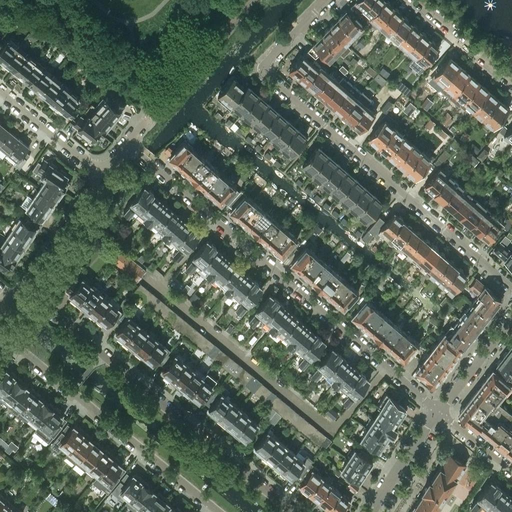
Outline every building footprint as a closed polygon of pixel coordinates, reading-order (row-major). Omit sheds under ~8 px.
[(355,0),(355,1),(350,6),(358,14),(361,11),(369,18),(385,0),(384,0),(355,0)] [(386,0),(385,0),(369,18),(378,26),(393,8),(389,4),(389,2),(386,0)] [(350,6),(345,11),(342,14),(340,13),(338,16),(338,18),(337,19),(353,35),(361,27),(353,19),(358,14),(350,6)] [(394,8),(393,8),(378,26),(386,33),(402,15),(398,12),(398,10),(395,8),(394,8)] [(403,16),(402,15),(386,33),(395,41),(411,23),(407,20),(408,18),(405,16),(403,16)] [(330,27),(328,28),(345,44),(353,35),(337,19),(334,22),(332,22),(329,25),(330,27)] [(412,24),(411,23),(395,41),(404,49),(419,31),(416,28),(417,26),(414,24),(412,24)] [(324,32),(320,36),(336,53),(345,44),(328,28),(327,28),(324,30),(324,32)] [(421,32),(419,31),(404,49),(414,57),(429,39),(425,36),(426,34),(423,32),(421,32)] [(316,41),(312,45),(320,52),(329,61),(336,53),(320,36),(318,36),(316,39),(316,41)] [(430,40),(429,39),(414,57),(423,65),(438,47),(434,44),(435,42),(432,39),(430,40)] [(2,46),(0,44),(0,62),(2,64),(16,47),(7,40),(2,46)] [(320,52),(312,45),(307,50),(315,57),(320,52)] [(16,47),(2,64),(8,69),(10,67),(13,70),(25,55),(16,47)] [(315,57),(307,50),(302,55),(309,61),(311,60),(312,59),(315,57)] [(25,55),(13,70),(16,72),(14,74),(20,79),(34,62),(25,55)] [(309,61),(302,55),(300,55),(297,58),(297,60),(288,69),(292,72),(292,74),(295,76),(296,76),(305,83),(320,66),(312,59),(311,60),(309,61)] [(434,75),(443,83),(458,66),(457,65),(457,64),(455,62),(453,61),(449,57),(434,75)] [(34,62),(20,79),(26,84),(27,82),(30,84),(43,69),(34,62)] [(320,66),(305,83),(305,85),(308,88),(310,87),(314,91),(329,74),(320,66)] [(368,66),(365,69),(372,76),(376,72),(368,66)] [(463,70),(458,66),(443,83),(453,92),(468,75),(467,74),(467,72),(464,70),(463,70)] [(43,69),(30,84),(33,87),(32,89),(37,93),(51,76),(43,69)] [(376,72),(372,77),(381,85),(385,80),(376,72)] [(329,74),(314,91),(314,93),(317,95),(319,95),(323,99),(338,82),(329,74)] [(473,78),(468,75),(453,92),(463,100),(478,83),(477,82),(476,81),(474,79),(473,78)] [(51,76),(37,93),(43,98),(45,96),(48,99),(60,84),(51,76)] [(217,96),(230,107),(232,105),(247,87),(245,85),(243,87),(233,78),(217,96)] [(400,80),(395,86),(407,95),(411,89),(400,80)] [(338,82),(323,99),(324,99),(323,101),(326,103),(328,103),(332,106),(346,88),(338,82)] [(482,87),(478,83),(463,100),(472,109),(488,91),(487,91),(486,89),(484,87),(482,87)] [(60,84),(48,99),(51,101),(49,103),(55,108),(69,91),(60,84)] [(248,88),(247,87),(232,105),(242,113),(257,96),(252,92),(252,90),(249,88),(248,88)] [(346,88),(332,106),(333,107),(332,109),(335,111),(337,111),(341,114),(356,96),(346,88)] [(69,91),(55,108),(61,113),(62,111),(66,114),(66,113),(70,117),(78,108),(73,104),(78,98),(69,91)] [(492,95),(488,91),(472,109),(482,117),(497,99),(496,99),(496,97),(494,96),(492,95)] [(257,96),(242,113),(251,121),(266,104),(262,100),(261,98),(259,96),(257,96)] [(356,96),(341,114),(342,115),(342,116),(345,119),(346,119),(350,121),(365,104),(356,96)] [(427,97),(421,104),(426,108),(431,101),(427,97)] [(114,99),(110,103),(105,99),(97,108),(112,120),(114,122),(119,116),(117,114),(120,111),(124,107),(114,99)] [(502,104),(497,99),(482,117),(492,126),(507,109),(506,107),(505,106),(503,104),(502,104)] [(388,100),(380,109),(385,113),(392,104),(388,100)] [(410,113),(415,106),(411,102),(405,109),(410,113)] [(267,104),(266,104),(251,121),(261,129),(275,112),(271,108),(271,107),(269,105),(267,104)] [(365,104),(350,121),(351,123),(351,124),(354,127),(355,126),(359,130),(375,113),(365,104)] [(112,120),(97,108),(90,117),(105,129),(107,131),(112,125),(110,123),(112,120)] [(276,113),(275,112),(261,129),(270,137),(285,120),(281,116),(280,115),(278,113),(276,113)] [(445,126),(451,119),(449,117),(450,115),(446,112),(442,117),(444,118),(441,122),(445,126)] [(378,145),(393,127),(398,123),(386,113),(381,119),(383,121),(369,137),(374,140),(374,142),(376,144),(378,144),(378,145)] [(105,129),(90,117),(89,115),(85,119),(80,116),(73,125),(77,129),(94,142),(105,129)] [(434,122),(430,119),(424,125),(429,129),(434,122)] [(286,121),(285,120),(270,137),(280,146),(295,128),(290,125),(290,123),(288,121),(286,121)] [(0,141),(10,129),(0,121),(0,141)] [(511,124),(503,135),(511,142),(511,124)] [(393,127),(378,145),(383,148),(383,150),(385,152),(387,152),(388,153),(403,136),(393,127)] [(295,129),(295,128),(280,146),(289,154),(304,137),(300,133),(299,131),(297,129),(295,129)] [(20,137),(10,129),(0,141),(0,147),(7,153),(20,137)] [(465,131),(459,138),(464,142),(470,135),(465,131)] [(403,136),(388,153),(392,156),(392,158),(395,160),(396,160),(397,161),(412,144),(403,136)] [(26,150),(29,145),(20,137),(7,153),(16,161),(14,163),(19,167),(30,154),(26,150)] [(171,155),(169,157),(172,161),(172,163),(175,165),(177,165),(192,148),(184,141),(174,151),(171,155)] [(412,144),(397,161),(401,164),(401,166),(404,167),(405,168),(406,169),(421,151),(412,144)] [(168,146),(165,149),(171,155),(174,151),(168,146)] [(302,164),(311,173),(326,155),(322,152),(321,150),(319,148),(317,148),(316,147),(302,164)] [(192,148),(177,165),(181,168),(181,170),(184,173),(185,172),(200,155),(192,148)] [(481,160),(489,152),(484,148),(477,156),(481,160)] [(444,149),(438,157),(442,162),(449,153),(444,149)] [(421,151),(406,169),(410,172),(411,173),(413,175),(414,176),(415,176),(430,159),(421,151)] [(478,160),(469,152),(464,157),(473,165),(478,160)] [(200,155),(185,172),(190,176),(189,178),(192,180),(194,180),(209,163),(200,155)] [(326,156),(326,155),(311,173),(320,180),(335,163),(331,160),(330,158),(328,156),(326,156)] [(32,170),(45,179),(62,190),(65,185),(62,182),(67,175),(44,160),(41,164),(38,161),(32,170)] [(209,163),(194,180),(195,181),(195,182),(198,185),(199,185),(204,188),(219,171),(209,163)] [(336,164),(335,163),(320,180),(329,188),(344,171),(340,167),(339,166),(337,164),(336,164)] [(432,193),(433,193),(449,175),(439,167),(424,185),(428,189),(428,190),(431,193),(432,193)] [(219,171),(204,188),(203,190),(206,193),(208,192),(212,196),(227,179),(219,171)] [(345,171),(344,171),(329,188),(338,196),(353,179),(349,175),(349,174),(346,172),(345,171)] [(449,175),(433,193),(437,196),(437,198),(440,201),(441,200),(442,201),(457,183),(449,175)] [(62,190),(45,179),(39,188),(55,199),(58,196),(59,197),(61,197),(64,191),(62,190)] [(227,179),(212,196),(212,198),(215,200),(217,200),(221,203),(236,186),(227,179)] [(354,179),(353,179),(338,196),(347,204),(362,186),(358,183),(358,181),(356,180),(354,179)] [(457,183),(442,201),(446,204),(446,206),(449,209),(451,208),(451,209),(467,191),(457,183)] [(148,189),(144,186),(123,211),(129,215),(134,209),(137,213),(153,194),(153,193),(154,193),(149,189),(148,189)] [(363,187),(362,186),(347,204),(356,212),(371,194),(367,191),(367,189),(365,187),(363,187)] [(55,199),(39,188),(32,198),(51,211),(55,205),(54,204),(53,203),(55,199)] [(467,191),(451,209),(455,212),(455,214),(458,217),(460,216),(476,198),(467,191)] [(245,193),(230,211),(233,214),(233,216),(236,218),(238,218),(253,200),(245,193)] [(163,202),(153,194),(137,213),(147,221),(163,202)] [(372,195),(371,194),(356,212),(366,220),(381,202),(376,199),(376,197),(374,195),(372,195)] [(51,211),(32,198),(26,208),(30,211),(27,215),(37,222),(40,218),(42,219),(44,216),(46,217),(47,216),(51,211)] [(476,198),(460,216),(461,217),(461,219),(464,222),(465,221),(469,224),(485,206),(476,198)] [(253,200),(238,218),(242,221),(242,223),(245,226),(247,225),(262,208),(253,200)] [(172,210),(163,202),(147,221),(156,228),(172,210)] [(485,206),(469,224),(470,225),(470,227),(473,230),(475,229),(478,232),(494,214),(485,206)] [(262,208),(247,225),(251,229),(250,231),(253,233),(255,233),(256,233),(271,216),(262,208)] [(181,217),(172,210),(156,228),(165,236),(181,217)] [(387,238),(403,220),(402,219),(402,218),(399,215),(397,215),(393,212),(385,221),(378,230),(381,233),(387,238)] [(494,214),(478,232),(479,233),(479,235),(482,237),(484,237),(488,241),(503,223),(494,214)] [(19,217),(12,228),(31,240),(35,234),(34,233),(33,232),(35,229),(34,227),(37,222),(27,215),(23,220),(19,217)] [(271,216),(256,233),(256,234),(256,235),(259,238),(261,237),(265,241),(280,224),(271,216)] [(378,230),(385,221),(379,216),(368,229),(373,234),(377,237),(381,233),(378,230)] [(190,225),(181,217),(165,236),(174,244),(190,225)] [(507,222),(503,226),(507,229),(511,223),(511,222),(508,219),(507,218),(505,220),(507,222)] [(407,223),(403,220),(387,238),(396,246),(412,228),(411,227),(411,225),(408,223),(407,223)] [(280,224),(265,241),(264,243),(268,245),(269,245),(273,248),(288,231),(280,224)] [(190,226),(190,225),(174,244),(178,247),(173,253),(178,258),(199,233),(195,230),(196,229),(191,225),(190,226)] [(31,240),(12,228),(6,237),(22,248),(24,245),(26,246),(27,246),(31,240)] [(416,231),(412,228),(396,246),(406,254),(421,236),(420,235),(420,233),(417,231),(416,231)] [(368,229),(361,237),(366,242),(373,234),(368,229)] [(288,231),(273,248),(273,250),(276,253),(278,252),(282,256),(297,238),(288,231)] [(504,235),(499,241),(501,243),(504,246),(509,239),(504,235)] [(425,239),(421,236),(406,254),(415,262),(430,244),(429,243),(429,241),(426,239),(425,239)] [(22,248),(6,237),(0,246),(16,257),(15,258),(18,260),(22,254),(21,252),(20,251),(22,248)] [(211,243),(207,240),(185,265),(191,270),(196,264),(199,267),(216,248),(215,247),(216,246),(211,243)] [(509,250),(506,247),(501,243),(494,251),(499,255),(511,266),(511,249),(510,253),(509,252),(509,250)] [(430,244),(415,262),(424,270),(439,251),(435,248),(435,246),(432,244),(430,244)] [(145,270),(114,245),(106,256),(137,281),(145,270)] [(16,257),(0,246),(0,265),(4,268),(9,261),(12,263),(15,258),(16,257)] [(306,246),(291,263),(294,266),(294,268),(297,271),(299,270),(314,253),(306,246)] [(225,256),(216,248),(199,267),(209,275),(225,256)] [(440,252),(439,251),(424,270),(433,277),(448,259),(444,256),(444,254),(442,252),(440,252)] [(314,253),(299,270),(303,274),(303,276),(306,278),(308,278),(323,260),(314,253)] [(234,264),(225,256),(209,275),(218,282),(234,264)] [(449,260),(448,259),(433,277),(442,285),(457,267),(453,264),(454,262),(451,259),(449,260)] [(323,260),(308,278),(312,281),(312,283),(315,286),(316,285),(317,286),(332,268),(323,260)] [(243,271),(234,264),(218,282),(227,290),(243,271)] [(458,268),(457,267),(442,285),(451,293),(466,275),(462,272),(463,270),(460,267),(458,268)] [(332,268),(317,286),(317,288),(320,291),(322,290),(326,293),(341,276),(332,268)] [(252,279),(243,271),(227,290),(236,298),(252,279)] [(341,276),(326,293),(326,295),(329,298),(331,297),(335,301),(350,284),(341,276)] [(70,298),(76,303),(91,285),(82,277),(78,283),(73,279),(65,289),(69,292),(69,293),(72,296),(70,298)] [(478,294),(485,286),(476,278),(468,286),(478,294)] [(253,280),(252,279),(236,298),(240,301),(235,307),(241,312),(262,287),(258,284),(258,283),(254,279),(253,280)] [(86,310),(100,293),(104,288),(95,281),(91,285),(76,303),(83,308),(84,307),(86,310)] [(137,296),(144,287),(140,283),(132,292),(137,296)] [(350,284),(335,301),(334,303),(338,306),(339,305),(343,308),(358,291),(350,284)] [(484,299),(491,291),(485,286),(478,294),(484,299)] [(141,300),(149,291),(144,287),(137,296),(141,300)] [(146,303),(153,294),(149,291),(141,300),(146,303)] [(501,299),(491,291),(484,299),(494,308),(501,299)] [(100,293),(86,310),(89,312),(88,313),(95,319),(110,300),(100,293)] [(194,304),(200,297),(194,293),(189,299),(194,304)] [(153,294),(146,303),(150,307),(158,298),(153,294)] [(273,297),(269,294),(248,319),(254,323),(259,317),(262,321),(278,302),(278,301),(279,300),(274,296),(273,297)] [(494,308),(484,299),(478,294),(472,302),(488,316),(489,314),(490,314),(493,311),(492,310),(494,308)] [(446,297),(441,303),(445,307),(450,301),(446,297)] [(158,298),(150,307),(155,311),(163,302),(158,298)] [(366,299),(351,316),(355,319),(355,321),(358,324),(360,323),(374,306),(366,299)] [(111,317),(119,308),(110,300),(95,319),(101,324),(103,322),(106,324),(111,317)] [(163,302),(155,311),(160,315),(168,306),(163,302)] [(288,310),(278,302),(262,321),(271,328),(288,310)] [(488,316),(472,302),(459,318),(475,331),(477,329),(479,329),(482,325),(481,324),(488,316)] [(168,306),(160,315),(165,319),(172,310),(168,306)] [(374,306),(360,323),(364,326),(364,328),(367,331),(368,330),(383,313),(374,306)] [(116,321),(124,312),(119,308),(111,317),(116,321)] [(172,310),(165,319),(169,323),(177,314),(172,310)] [(297,317),(288,310),(271,328),(281,336),(297,317)] [(122,341),(137,323),(141,318),(132,311),(128,316),(121,325),(115,332),(118,334),(116,336),(122,341)] [(121,325),(128,316),(124,312),(116,321),(121,325)] [(383,313),(368,330),(373,334),(372,336),(375,338),(377,338),(378,338),(392,321),(383,313)] [(177,314),(169,323),(174,327),(182,318),(177,314)] [(306,325),(297,317),(281,336),(290,344),(306,325)] [(178,331),(186,321),(182,318),(174,327),(178,331)] [(475,331),(459,318),(447,334),(463,347),(470,338),(472,338),(474,335),(474,333),(475,331)] [(183,334),(191,325),(186,321),(178,331),(183,334)] [(392,321),(378,338),(378,339),(378,340),(381,343),(383,342),(387,346),(401,329),(392,321)] [(137,323),(122,341),(129,347),(130,346),(133,348),(147,331),(137,323)] [(188,338),(195,329),(191,325),(183,334),(188,338)] [(315,333),(306,325),(290,344),(299,352),(315,333)] [(195,329),(188,338),(192,342),(200,333),(195,329)] [(401,329),(387,346),(386,348),(390,350),(391,350),(395,353),(410,336),(401,329)] [(147,331),(133,348),(136,350),(135,352),(141,357),(156,339),(147,331)] [(463,347),(447,334),(444,332),(437,341),(456,357),(457,357),(461,353),(460,351),(463,347)] [(200,333),(192,342),(197,346),(205,337),(200,333)] [(316,334),(315,333),(299,352),(302,355),(297,361),(303,366),(324,341),(320,337),(321,337),(316,333),(316,334)] [(410,336),(395,353),(395,355),(398,358),(400,357),(404,360),(418,343),(410,336)] [(205,337),(197,346),(202,350),(209,341),(205,337)] [(156,339),(141,357),(147,362),(149,360),(152,362),(154,360),(165,346),(156,339)] [(209,341),(202,350),(207,354),(214,345),(209,341)] [(456,357),(437,341),(430,351),(448,366),(450,367),(453,363),(453,361),(456,357)] [(503,354),(503,356),(504,356),(511,361),(511,343),(509,346),(510,348),(507,352),(505,351),(503,354)] [(214,345),(207,354),(211,358),(219,348),(214,345)] [(165,346),(154,360),(158,364),(170,350),(165,346)] [(219,348),(211,358),(216,361),(223,352),(219,348)] [(336,351),(332,348),(311,372),(316,377),(321,371),(325,374),(341,356),(340,355),(341,354),(337,350),(336,351)] [(164,367),(175,354),(170,350),(159,363),(164,367)] [(448,366),(430,351),(422,361),(441,376),(443,376),(446,372),(445,370),(448,366)] [(223,352),(216,361),(220,365),(228,356),(223,352)] [(169,380),(184,362),(175,354),(164,367),(161,370),(164,373),(163,375),(169,380)] [(228,356),(220,365),(225,369),(233,360),(228,356)] [(350,363),(341,356),(325,374),(334,382),(350,363)] [(497,364),(496,365),(511,377),(511,361),(504,356),(503,356),(500,360),(499,359),(497,362),(497,364)] [(233,360),(225,369),(229,373),(237,363),(233,360)] [(441,376),(422,361),(415,370),(433,386),(441,376)] [(184,362),(169,380),(175,385),(176,384),(179,387),(193,370),(184,362)] [(237,363),(229,373),(234,377),(242,367),(237,363)] [(359,371),(350,363),(334,382),(343,390),(359,371)] [(242,367),(234,377),(239,380),(246,371),(242,367)] [(492,369),(485,378),(503,393),(510,384),(492,369)] [(2,394),(17,375),(11,370),(9,372),(6,370),(0,376),(0,394),(1,395),(2,394)] [(193,370),(179,387),(182,389),(181,390),(187,395),(203,377),(193,370)] [(246,371),(239,380),(244,384),(251,375),(246,371)] [(360,372),(359,371),(343,390),(347,393),(342,399),(347,404),(369,379),(364,376),(365,375),(361,371),(360,372)] [(203,377),(187,395),(194,400),(195,398),(198,401),(200,399),(205,403),(212,394),(207,390),(216,380),(207,372),(203,377)] [(17,375),(2,394),(11,402),(25,385),(20,382),(22,380),(17,375)] [(251,375),(244,384),(248,388),(256,379),(251,375)] [(485,378),(478,387),(496,401),(503,393),(485,378)] [(256,379),(248,388),(253,392),(260,383),(256,379)] [(215,418),(230,400),(225,396),(229,390),(221,383),(212,394),(205,403),(209,406),(208,408),(211,411),(209,413),(215,418)] [(260,383),(253,392),(257,395),(265,386),(260,383)] [(17,414),(36,391),(30,387),(29,388),(25,385),(11,402),(7,406),(17,414)] [(265,386),(257,395),(262,399),(269,390),(265,386)] [(511,420),(511,413),(496,401),(478,387),(464,405),(483,421),(476,429),(494,443),(509,424),(511,420)] [(266,403),(274,394),(269,390),(262,399),(266,403)] [(26,421),(30,417),(43,400),(39,397),(40,395),(36,391),(17,414),(26,421)] [(405,409),(399,403),(385,392),(377,406),(380,408),(380,407),(400,421),(405,414),(403,413),(405,409)] [(274,394),(266,403),(271,407),(278,398),(274,394)] [(278,398),(271,407),(276,411),(283,402),(278,398)] [(47,404),(43,400),(30,417),(39,424),(54,406),(49,402),(47,404)] [(230,400),(215,418),(221,423),(222,422),(225,425),(239,408),(230,400)] [(283,402),(276,411),(281,415),(288,405),(283,402)] [(288,405),(281,415),(285,418),(292,409),(288,405)] [(464,405),(459,411),(459,415),(476,429),(483,421),(464,405)] [(53,436),(66,421),(61,417),(62,416),(59,413),(60,411),(54,406),(39,424),(34,431),(43,438),(45,437),(49,441),(53,436)] [(400,421),(380,407),(380,408),(377,406),(370,416),(373,418),(393,431),(396,428),(400,421)] [(264,416),(269,420),(276,411),(271,407),(264,416)] [(239,408),(225,425),(228,427),(227,428),(234,433),(249,415),(239,408)] [(292,409),(285,418),(290,422),(297,413),(292,409)] [(276,411),(269,420),(273,423),(281,415),(276,411)] [(297,413),(290,422),(294,426),(302,417),(297,413)] [(249,415),(234,433),(240,439),(242,436),(245,439),(258,423),(249,415)] [(302,417),(294,426),(299,430),(306,421),(302,417)] [(393,431),(373,418),(367,428),(387,441),(393,431)] [(306,421),(299,430),(303,433),(311,424),(306,421)] [(311,424),(303,433),(308,437),(315,428),(311,424)] [(511,426),(509,424),(494,443),(502,450),(511,437),(511,426)] [(68,451),(84,431),(78,426),(76,428),(73,425),(70,429),(66,425),(51,444),(59,450),(62,447),(68,451)] [(315,428),(308,437),(313,441),(320,432),(315,428)] [(387,441),(367,428),(360,438),(378,450),(381,447),(382,448),(387,441)] [(255,451),(262,456),(277,438),(267,430),(254,446),(257,449),(255,451)] [(76,461),(92,441),(90,439),(91,437),(84,431),(68,451),(66,453),(76,461)] [(317,445),(325,436),(320,432),(313,441),(317,445)] [(323,450),(331,441),(325,436),(317,445),(322,449),(321,449),(323,450)] [(511,437),(502,450),(511,457),(511,455),(511,437)] [(277,438),(262,456),(268,461),(269,460),(272,463),(286,446),(277,438)] [(98,442),(94,439),(92,441),(76,461),(75,462),(85,470),(88,466),(104,447),(101,445),(99,447),(96,444),(98,442)] [(372,460),(363,454),(366,449),(358,444),(355,449),(354,448),(347,458),(367,471),(372,465),(370,463),(372,460)] [(8,445),(4,449),(9,453),(13,449),(8,445)] [(286,446),(272,463),(275,465),(274,466),(280,471),(295,453),(286,446)] [(104,447),(88,466),(97,474),(111,457),(109,455),(110,453),(104,447)] [(429,480),(427,483),(422,491),(423,492),(410,511),(433,511),(440,502),(441,503),(448,493),(446,492),(465,463),(449,452),(430,481),(429,480)] [(297,479),(309,464),(312,460),(307,455),(305,457),(303,460),(295,453),(280,471),(286,477),(288,475),(291,477),(293,475),(297,479)] [(107,482),(122,465),(118,462),(120,461),(113,455),(112,457),(111,457),(97,474),(107,482)] [(367,471),(347,458),(341,468),(359,480),(361,477),(363,478),(367,471)] [(322,476),(315,471),(316,469),(309,464),(297,479),(301,482),(299,483),(303,486),(300,489),(307,494),(322,476)] [(129,498),(144,480),(137,475),(136,477),(133,474),(131,477),(126,473),(111,491),(119,498),(121,495),(127,500),(129,498)] [(322,476),(307,494),(316,502),(331,484),(322,476)] [(138,506),(151,489),(147,486),(149,484),(144,480),(129,498),(127,500),(125,503),(134,510),(138,506)] [(347,485),(355,491),(358,487),(350,481),(347,485)] [(495,484),(491,481),(470,506),(476,511),(481,505),(484,508),(500,488),(500,487),(496,483),(495,484)] [(331,484),(316,502),(326,510),(341,492),(331,484)] [(496,511),(509,496),(500,488),(484,508),(489,511),(496,511)] [(156,493),(151,489),(138,506),(146,511),(148,511),(162,495),(157,491),(156,493)] [(350,500),(341,492),(326,510),(328,511),(338,511),(343,506),(345,507),(350,500)] [(162,495),(148,511),(163,511),(170,505),(166,501),(168,499),(162,495)] [(3,496),(0,499),(0,511),(5,511),(12,504),(3,496)] [(511,511),(511,498),(509,496),(496,511),(511,511)]
